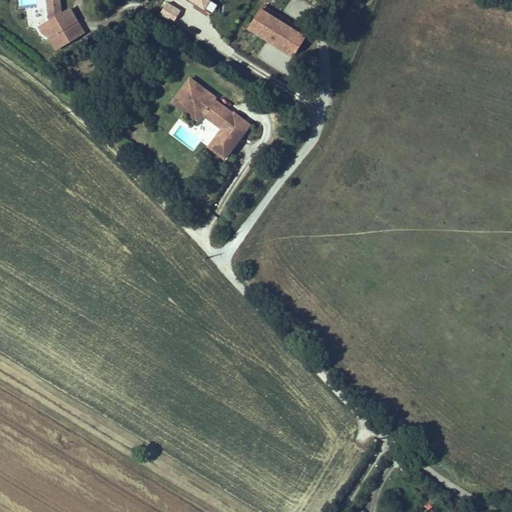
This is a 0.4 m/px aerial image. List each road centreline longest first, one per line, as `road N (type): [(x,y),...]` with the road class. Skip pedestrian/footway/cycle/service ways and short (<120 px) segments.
road 1 (unclassified): [(219,261),(376,429),(495,511)]
road 2 (track): [(219,261),(107,144),(0,55)]
